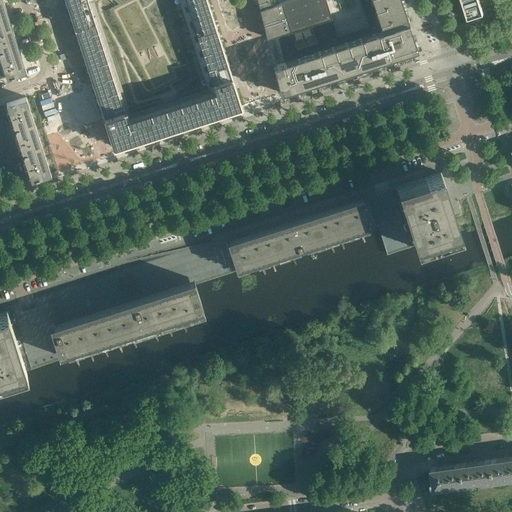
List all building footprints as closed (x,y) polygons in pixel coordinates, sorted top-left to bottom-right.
[(0,0),(0,22),(10,19),(3,0),(0,0)] [(206,0),(66,0),(114,146),(241,105),(206,0)] [(278,2),(277,0),(257,0),(259,8),(278,2)] [(359,0),(370,31),(339,41),(326,0),(284,0),(278,2),(259,8),(264,29),(266,37),(270,36),(277,34),(284,61),(276,64),(273,65),(276,76),(278,87),(279,87),(280,92),(292,88),(292,89),(349,71),(347,65),(373,56),(375,62),(411,51),(411,50),(417,49),(414,42),(415,41),(401,0),(359,0)] [(484,13),(479,0),(461,0),(468,18),(484,13)] [(0,50),(18,45),(10,19),(0,22),(0,50)] [(26,71),(18,45),(0,50),(0,56),(7,77),(26,71)] [(34,122),(30,110),(26,96),(6,102),(15,129),(34,122)] [(43,148),(38,134),(34,122),(15,129),(23,154),(43,148)] [(51,174),(46,158),(43,148),(23,154),(31,180),(51,174)] [(69,361),(206,318),(195,284),(236,271),(254,266),(368,229),(376,226),(378,226),(387,254),(415,245),(459,231),(453,212),(440,172),(426,177),(425,174),(395,183),(389,185),(391,193),(377,198),(375,190),(226,237),(34,299),(37,307),(22,312),(19,303),(6,308),(0,309),(0,381),(26,373),(26,370),(61,359),(68,357),(69,361)] [(511,477),(511,455),(492,458),(495,480),(511,477)] [(495,480),(492,458),(462,463),(465,484),(495,480)] [(465,484),(462,463),(431,467),(433,481),(431,481),(432,487),(434,486),(434,488),(465,484)]
